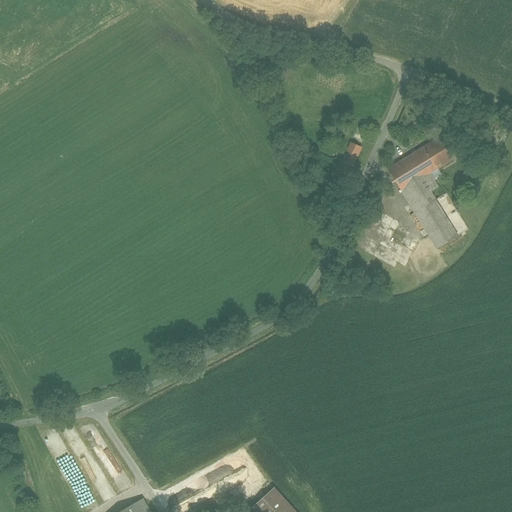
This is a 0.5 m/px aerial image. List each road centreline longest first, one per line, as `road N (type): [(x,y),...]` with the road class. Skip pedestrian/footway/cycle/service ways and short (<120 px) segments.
road 1 (unclassified): [(0,424),(130,400),(289,309),(339,245),(411,71)]
road 2 (residential): [(411,71),(212,0)]
